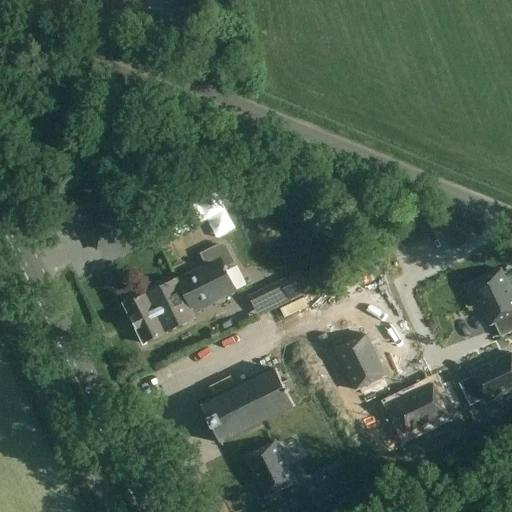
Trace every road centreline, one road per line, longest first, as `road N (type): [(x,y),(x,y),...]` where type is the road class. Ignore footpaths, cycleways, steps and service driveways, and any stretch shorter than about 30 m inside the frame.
road 1 (unclassified): [(503,213),(61,33),(0,38)]
road 2 (secondary): [(151,511),(0,198)]
road 3 (residential): [(503,213),(490,238),(398,285),(434,360),(483,340)]
